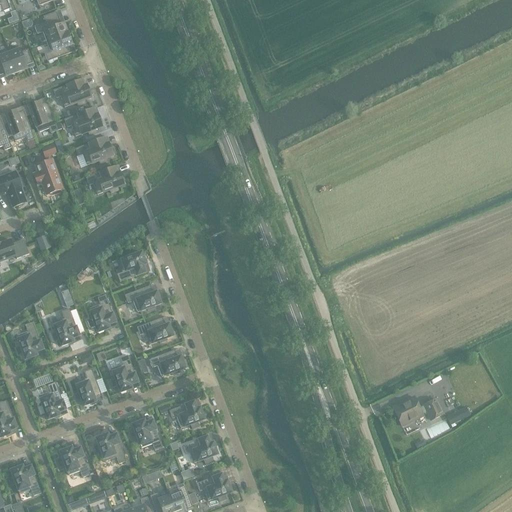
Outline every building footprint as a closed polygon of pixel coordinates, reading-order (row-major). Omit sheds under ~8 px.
[(0,0),(0,6),(1,7),(3,12),(10,9),(6,0),(0,0)] [(15,12),(10,14),(14,23),(18,21),(15,12)] [(46,43),(68,35),(66,29),(65,30),(63,24),(61,25),(56,13),(43,18),(45,23),(34,27),(37,35),(43,33),(46,43)] [(68,35),(46,43),(50,53),(44,55),(47,62),(72,53),(69,46),(71,46),(69,40),(70,40),(68,35)] [(8,52),(16,73),(22,71),(21,70),(27,68),(26,66),(33,64),(28,51),(21,53),(19,48),(8,52)] [(16,73),(8,52),(0,54),(0,76),(5,74),(5,76),(11,74),(11,75),(16,73)] [(78,107),(85,104),(84,101),(92,98),(89,91),(88,92),(86,87),(84,88),(82,81),(53,91),(56,99),(60,97),(64,108),(77,104),(78,107)] [(34,103),(27,106),(38,134),(49,129),(50,134),(58,131),(47,103),(40,105),(40,103),(35,105),(34,103)] [(95,130),(103,127),(100,120),(99,121),(97,116),(95,117),(92,110),(64,120),(67,128),(71,126),(75,137),(88,133),(89,136),(96,133),(95,130)] [(11,112),(4,114),(15,142),(26,138),(27,143),(35,140),(24,111),(17,114),(17,112),(12,113),(11,112)] [(0,147),(3,147),(4,151),(11,149),(1,120),(0,120),(0,147)] [(106,159),(114,156),(111,149),(110,150),(108,145),(106,146),(103,139),(75,150),(78,157),(82,155),(86,166),(99,162),(100,165),(107,162),(106,159)] [(56,145),(45,149),(48,157),(59,153),(56,145)] [(54,158),(39,164),(41,171),(37,173),(42,184),(46,182),(50,193),(65,188),(54,158)] [(117,188),(125,185),(122,178),(121,179),(119,174),(117,175),(114,168),(86,179),(89,186),(93,184),(97,195),(110,191),(111,194),(118,191),(117,188)] [(15,173),(0,178),(0,195),(0,196),(7,194),(13,208),(26,203),(21,189),(21,188),(15,173)] [(80,189),(72,192),(78,206),(85,203),(80,189)] [(42,245),(39,246),(41,252),(50,248),(46,237),(40,239),(42,245)] [(0,262),(15,257),(17,260),(29,255),(24,241),(12,245),(10,241),(1,244),(0,243),(0,262)] [(141,253),(135,256),(134,254),(127,256),(128,258),(118,262),(122,273),(117,275),(120,283),(146,273),(143,266),(146,265),(141,253)] [(156,293),(153,294),(150,286),(125,296),(128,304),(133,302),(137,313),(147,310),(148,311),(155,309),(154,307),(161,305),(156,293)] [(95,327),(97,334),(109,329),(108,326),(115,323),(105,296),(97,299),(100,306),(88,310),(92,320),(88,322),(90,328),(95,327)] [(59,340),(61,347),(73,343),(72,339),(79,337),(69,310),(61,313),(64,319),(52,324),(56,333),(52,335),(54,342),(59,340)] [(168,325),(165,326),(163,319),(137,328),(140,336),(145,334),(149,346),(159,342),(160,344),(167,341),(166,339),(173,337),(168,325)] [(20,347),(15,349),(18,356),(22,354),(25,361),(37,356),(36,353),(43,350),(33,323),(25,326),(27,333),(16,337),(20,347)] [(161,378),(171,374),(172,376),(179,373),(178,372),(185,369),(180,357),(177,358),(175,351),(149,361),(152,369),(157,367),(161,378)] [(117,387),(120,394),(132,389),(131,386),(138,383),(128,356),(120,359),(122,366),(111,370),(115,380),(110,381),(113,388),(117,387)] [(77,402),(81,400),(84,407),(96,403),(94,399),(102,397),(94,378),(92,372),(91,370),(84,373),(86,379),(75,384),(78,393),(74,395),(77,402)] [(37,387),(46,384),(44,377),(35,380),(37,387)] [(42,407),(38,409),(40,415),(45,414),(47,421),(59,416),(58,413),(65,410),(60,395),(57,389),(55,383),(47,386),(50,393),(39,397),(42,407)] [(436,400),(423,407),(419,409),(414,398),(393,408),(402,427),(411,423),(410,421),(426,413),(430,421),(443,415),(436,400)] [(0,438),(10,435),(9,431),(16,429),(6,402),(0,403),(0,409),(1,411),(0,411),(0,438)] [(169,412),(172,420),(176,418),(181,429),(190,426),(192,430),(199,427),(197,423),(204,420),(200,408),(197,410),(194,402),(169,412)] [(467,408),(446,419),(450,426),(456,423),(455,422),(470,415),(467,408)] [(132,426),(134,432),(130,434),(132,441),(137,439),(141,449),(152,445),(155,452),(162,449),(152,421),(145,424),(144,421),(132,426)] [(96,439),(98,446),(94,448),(96,454),(101,453),(104,463),(116,458),(118,465),(126,462),(116,435),(109,438),(108,435),(96,439)] [(213,443),(210,445),(207,437),(182,447),(185,454),(189,453),(194,464),(204,460),(205,465),(212,462),(210,458),(217,455),(213,443)] [(176,443),(170,446),(172,452),(179,449),(176,443)] [(62,460),(58,461),(60,468),(65,466),(68,476),(80,472),(82,479),(90,476),(80,449),(73,451),(71,448),(59,453),(62,460)] [(10,471),(13,478),(8,480),(11,486),(15,485),(19,495),(30,490),(33,497),(41,494),(31,467),(23,470),(22,467),(10,471)] [(148,475),(142,477),(144,484),(150,482),(148,475)] [(208,502),(218,498),(219,503),(226,500),(225,496),(231,493),(227,481),(224,482),(221,475),(196,484),(199,492),(204,491),(208,502)] [(169,496),(174,511),(184,511),(187,511),(193,508),(184,484),(177,487),(179,493),(169,496)] [(112,489),(105,491),(108,498),(114,495),(112,489)] [(104,492),(98,494),(101,501),(107,499),(104,492)] [(174,511),(169,496),(159,500),(157,494),(150,497),(155,511),(174,511)] [(71,495),(65,498),(67,504),(74,502),(71,495)] [(132,510),(133,511),(152,511),(147,498),(140,500),(142,506),(132,510)] [(22,511),(19,503),(11,506),(13,511),(22,511)] [(74,503),(68,505),(70,511),(71,511),(77,510),(74,503)]
